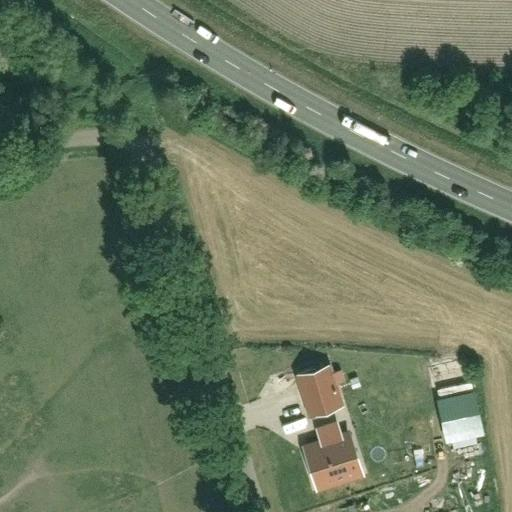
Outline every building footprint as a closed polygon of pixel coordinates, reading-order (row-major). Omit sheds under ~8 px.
[(289,362),(304,406),(330,397),(316,353),(289,362)] [(331,393),(344,389),(335,359),(322,364),(331,393)] [(440,363),(440,381),(471,380),(471,363),(440,363)] [(257,373),(268,406),(288,400),(277,366),(257,373)] [(328,487),(378,473),(365,429),(350,433),(346,418),(323,425),(327,438),(315,441),(328,487)] [(465,425),(467,436),(457,438),(458,448),(482,443),(479,423),(465,425)]
